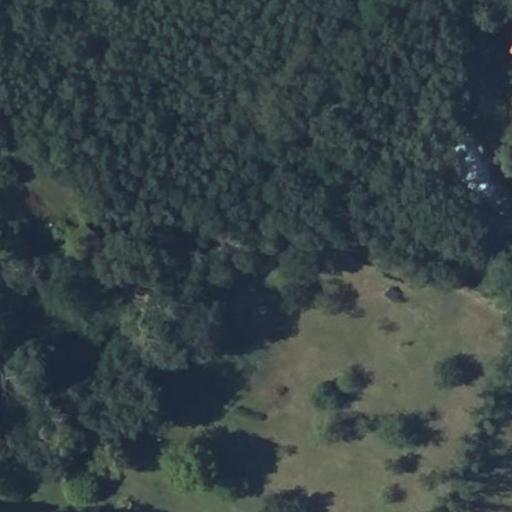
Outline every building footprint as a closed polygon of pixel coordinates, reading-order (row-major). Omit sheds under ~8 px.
[(434,109),(459,96),(456,90),(430,101),(434,109)] [(464,109),(459,96),(434,109),(439,120),(464,109)] [(137,276),(84,224),(74,235),(97,257),(93,260),(123,290),(132,281),(137,276)] [(70,239),(93,260),(97,257),(74,235),(70,239)] [(132,281),(123,290),(134,301),(142,292),(132,281)] [(151,301),(142,292),(134,301),(143,309),(151,301)]
